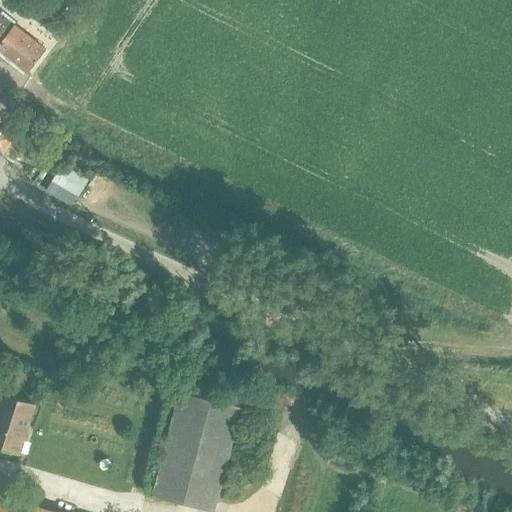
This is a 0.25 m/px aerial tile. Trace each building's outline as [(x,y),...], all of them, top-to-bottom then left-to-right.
[(0,13),(0,52),(27,73),(48,47),(2,11),(0,13)] [(0,125),(0,153),(3,156),(15,136),(3,128),(0,125)] [(63,163),(52,180),(79,196),(89,179),(63,163)] [(180,392),(153,496),(213,511),(215,511),(242,408),(180,392)] [(1,393),(0,396),(0,448),(21,455),(37,405),(1,393)] [(57,511),(0,495),(0,511),(57,511)]
